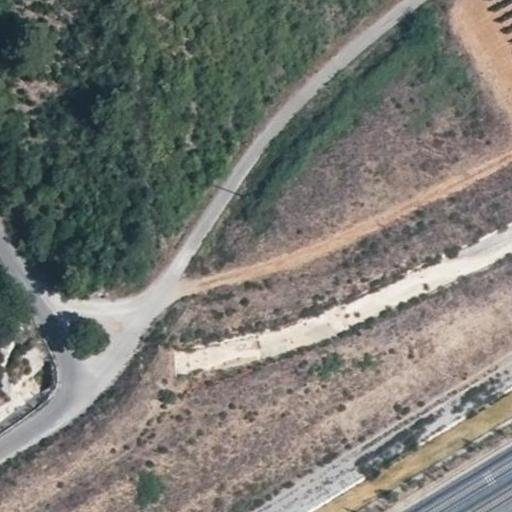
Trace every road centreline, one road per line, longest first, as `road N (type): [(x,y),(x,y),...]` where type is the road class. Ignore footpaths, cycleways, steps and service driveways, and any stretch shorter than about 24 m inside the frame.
road 1 (unclassified): [(146,310),(279,117),(417,0)]
road 2 (track): [(155,296),(317,251),(511,158)]
